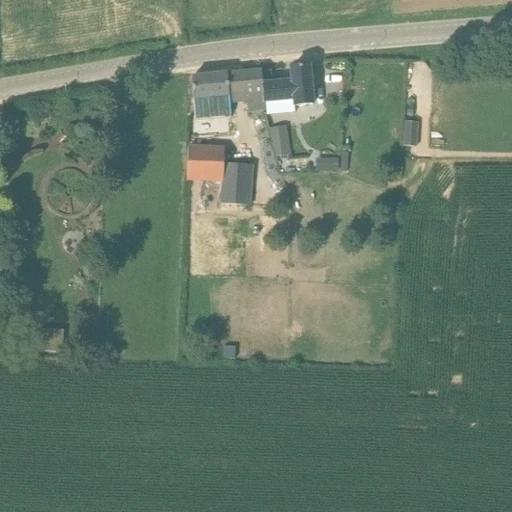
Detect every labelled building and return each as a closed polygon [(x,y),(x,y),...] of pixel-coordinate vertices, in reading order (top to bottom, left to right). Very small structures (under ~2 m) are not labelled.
[(293,109),(312,107),(308,67),(290,69),(291,84),(271,86),(270,71),(260,72),(264,105),(292,102),(293,109)] [(265,112),(264,105),(260,72),(191,79),(194,121),(231,117),(229,105),(247,103),(248,113),(265,112)] [(407,124),(405,147),(418,148),(419,125),(407,124)] [(276,158),(290,156),(286,129),(269,132),(276,158)] [(220,205),(250,207),(252,167),(234,166),(234,150),(187,148),(186,182),(203,183),(202,191),(192,191),(190,239),(213,240),(215,194),(221,194),(220,205)]
